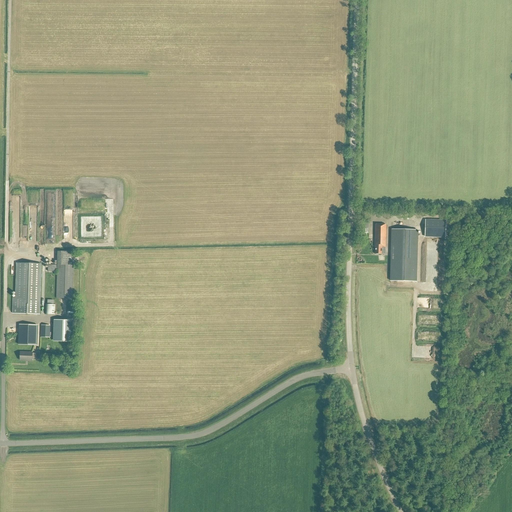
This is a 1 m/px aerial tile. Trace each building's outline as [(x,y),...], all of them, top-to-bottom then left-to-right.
[(426,239),(447,239),(447,223),(427,222),(426,239)] [(386,225),(375,225),(375,247),(375,254),(381,254),(385,254),(385,247),(386,225)] [(416,282),(418,230),(391,229),(390,281),(416,282)] [(48,271),(57,271),(56,298),(72,299),(73,265),(74,265),(74,252),(57,251),(57,265),(48,265),(48,271)] [(13,313),(40,314),(41,264),(17,263),(16,298),(13,298),(13,313)] [(46,314),(54,314),(54,304),(45,304),(46,314)] [(56,319),(55,340),(73,340),(74,319),(56,319)] [(37,345),(37,325),(19,324),(19,344),(37,345)] [(50,337),(50,325),(41,325),(41,337),(50,337)] [(40,359),(40,353),(36,352),(36,353),(33,353),(33,352),(21,352),(20,360),(28,360),(28,361),(32,361),(33,358),(35,358),(35,359),(40,359)]
